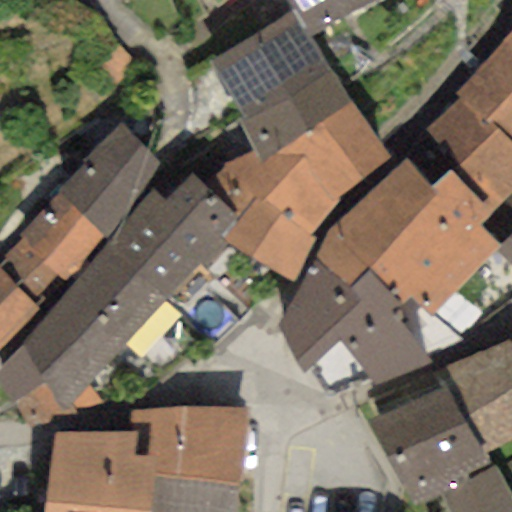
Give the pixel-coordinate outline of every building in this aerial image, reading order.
[(285,0),(291,13),(308,38),(379,0),(285,0)] [(291,13),(211,59),(237,116),(251,152),(257,165),(289,144),(351,103),(308,38),(291,13)] [(511,29),(453,95),(457,98),(463,102),(511,145),(511,29)] [(511,191),(511,148),(463,102),(457,98),(424,132),(406,157),(432,189),(449,171),(491,209),(511,191)] [(389,159),(351,103),(289,144),(336,204),(337,196),(389,159)] [(160,165),(117,124),(57,193),(105,238),(160,165)] [(309,236),(336,204),(289,144),(257,165),(251,152),(222,165),(224,169),(201,186),(233,216),(217,237),(228,244),(291,283),(315,239),(309,236)] [(511,298),(511,270),(497,256),(503,250),(481,224),(495,214),(491,209),(449,171),(432,189),(406,157),(327,231),(314,263),(349,293),(368,272),(398,305),(401,308),(410,300),(429,318),(434,314),(458,336),(511,298)] [(152,191),(104,247),(164,302),(177,313),(214,278),(206,271),(228,244),(217,237),(233,216),(201,186),(190,175),(163,202),(152,191)] [(511,191),(491,209),(495,214),(481,224),(503,250),(497,256),(511,270),(511,191)] [(103,237),(57,193),(18,234),(21,240),(6,255),(5,261),(0,265),(0,269),(31,302),(56,276),(65,280),(103,237)] [(164,302),(104,247),(0,368),(0,384),(11,403),(14,402),(26,428),(103,407),(87,385),(164,302)] [(314,263),(277,327),(278,329),(303,374),(309,372),(328,397),(366,378),(376,391),(428,362),(390,309),(398,305),(368,272),(349,293),(314,263)] [(0,347),(39,311),(31,302),(0,269),(0,347)] [(511,344),(509,341),(445,368),(447,371),(441,372),(483,456),(511,440),(511,344)] [(441,372),(374,406),(379,415),(367,421),(399,485),(404,483),(415,505),(441,492),(489,468),(483,456),(441,372)] [(244,408),(130,411),(127,433),(136,433),(133,456),(151,458),(147,511),(233,511),(236,483),(244,408)] [(127,433),(53,432),(41,511),(147,511),(151,458),(133,456),(136,433),(127,433)] [(511,511),(511,498),(496,467),(489,468),(441,492),(447,511),(511,511)]
